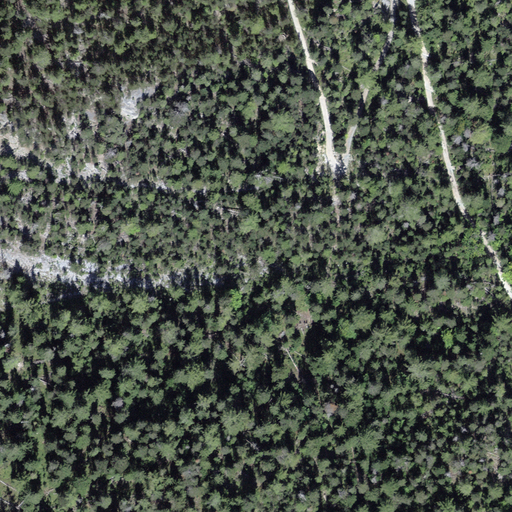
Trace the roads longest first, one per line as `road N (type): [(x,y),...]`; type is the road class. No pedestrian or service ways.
road 1 (track): [(285,0),(333,170),(387,38),(392,0)]
road 2 (track): [(409,0),(443,166),(511,295)]
